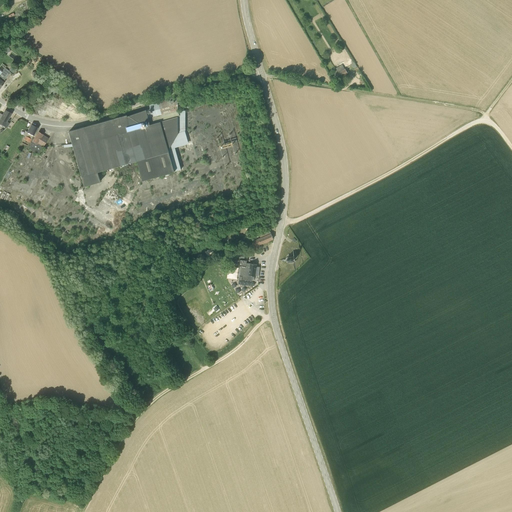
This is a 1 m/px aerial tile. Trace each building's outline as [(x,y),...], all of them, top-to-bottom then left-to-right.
[(347,72),(345,69),(344,66),(333,73),(333,74),(334,74),(335,75),(333,76),(335,78),(336,77),(338,80),(349,73),(348,71),(347,72)] [(58,92),(58,91),(58,89),(57,88),(56,87),(55,86),(53,86),(52,86),(50,87),(49,88),(48,89),(48,91),(48,92),(49,93),(50,95),(51,95),(53,96),(54,95),(56,94),(58,92)] [(80,110),(85,103),(76,96),(70,102),(80,110)] [(178,110),(178,106),(176,97),(157,103),(156,103),(148,105),(144,106),(149,105),(150,109),(147,109),(127,116),(127,115),(69,131),(85,186),(101,181),(98,172),(137,161),(143,180),(181,169),(173,142),(179,133),(178,110)] [(10,124),(7,122),(12,114),(6,110),(2,117),(0,116),(0,123),(8,128),(10,124)] [(28,132),(33,135),(37,128),(31,124),(28,132)] [(39,132),(30,146),(29,149),(38,154),(48,138),(42,134),(43,134),(39,132)] [(270,230),(259,234),(261,238),(252,242),(255,250),(261,248),(259,244),(273,238),(270,230)] [(239,279),(243,279),(252,281),(252,279),(254,279),(254,277),(253,277),(253,276),(255,276),(257,264),(247,263),(247,260),(240,259),(239,265),(241,266),(239,279)]
